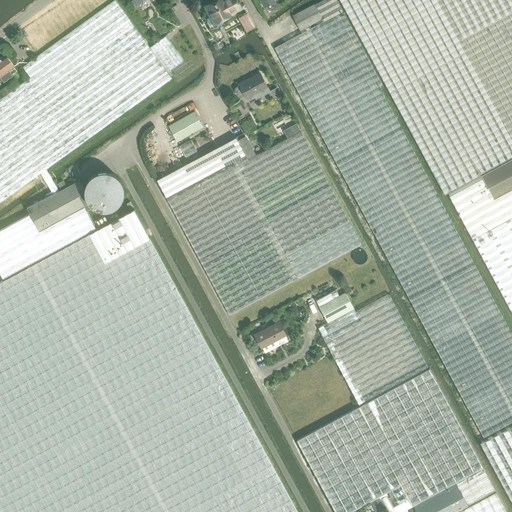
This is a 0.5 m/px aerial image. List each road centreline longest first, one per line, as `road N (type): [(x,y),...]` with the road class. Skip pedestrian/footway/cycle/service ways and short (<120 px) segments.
road 1 (unclassified): [(305,511),(110,151),(128,138)]
road 2 (unclassified): [(128,138),(328,511)]
road 3 (unclassified): [(128,138),(203,85),(212,66),(180,0)]
